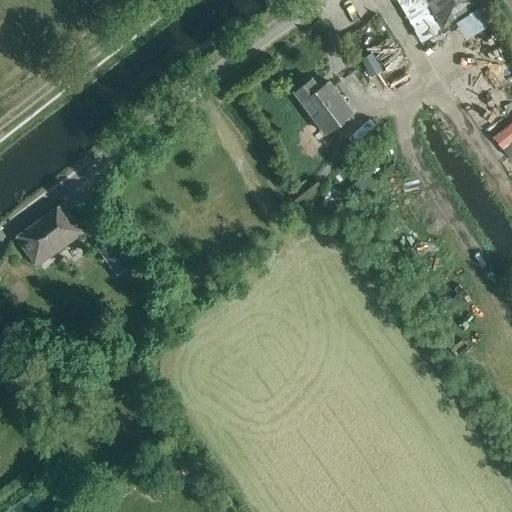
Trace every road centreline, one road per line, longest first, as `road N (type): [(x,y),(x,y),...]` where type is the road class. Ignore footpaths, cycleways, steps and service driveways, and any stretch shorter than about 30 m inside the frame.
road 1 (unclassified): [(0,237),(316,0)]
road 2 (track): [(0,127),(167,0)]
